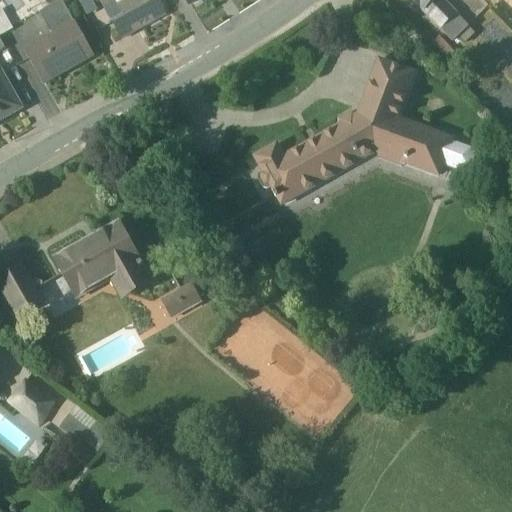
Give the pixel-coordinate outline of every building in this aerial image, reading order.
[(96,0),(124,47),(168,22),(155,0),(96,0)] [(183,0),(191,12),(209,0),(183,0)] [(405,0),(453,47),(457,43),(465,51),(476,39),(442,2),(443,0),(405,0)] [(96,64),(63,6),(41,19),(52,39),(24,54),(45,93),(96,64)] [(3,14),(0,16),(0,42),(1,44),(15,36),(3,14)] [(278,148),(253,163),(263,179),(260,182),(259,185),(264,194),(268,195),(271,194),(282,213),(376,161),(378,162),(379,165),(402,173),(404,172),(440,184),(445,173),(463,179),(471,176),(477,161),(471,154),(455,148),(455,145),(402,124),(417,82),(378,64),(357,119),(353,118),(340,125),(338,130),(286,159),(278,148)] [(0,73),(0,130),(26,116),(1,73),(0,73)] [(57,266),(78,306),(112,288),(123,307),(155,289),(121,230),(57,266)] [(46,309),(24,269),(0,282),(0,291),(18,325),(46,309)] [(192,289),(162,306),(173,325),(204,308),(192,289)] [(55,408),(25,382),(7,403),(38,429),(55,408)] [(93,437),(100,428),(78,411),(60,434),(78,447),(88,434),(93,437)]
